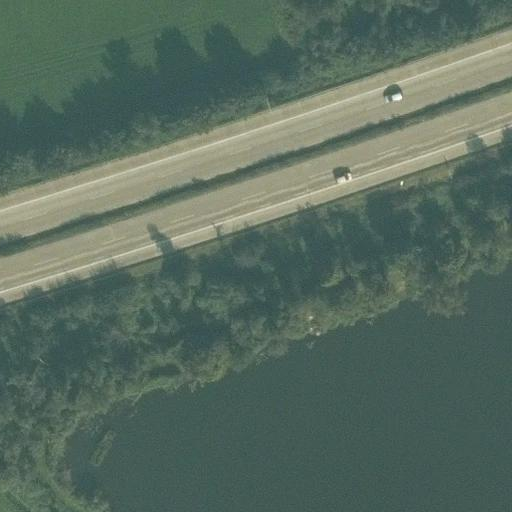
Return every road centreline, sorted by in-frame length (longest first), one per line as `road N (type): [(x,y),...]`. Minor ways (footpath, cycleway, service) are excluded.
road 1 (motorway): [(0,269),(511,103)]
road 2 (motorway): [(511,55),(0,220)]
